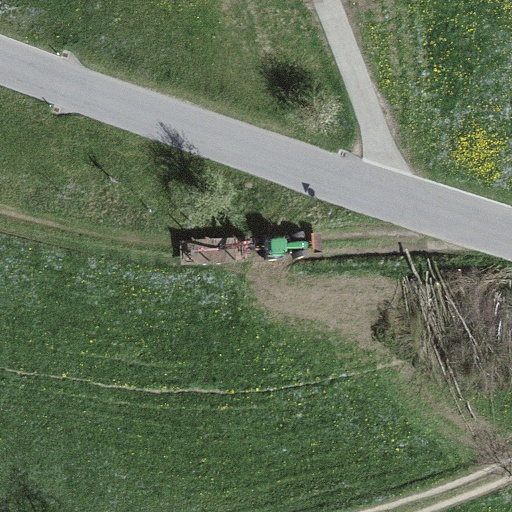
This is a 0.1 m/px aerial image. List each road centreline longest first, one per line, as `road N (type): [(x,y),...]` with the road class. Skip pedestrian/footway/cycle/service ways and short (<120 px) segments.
road 1 (unclassified): [(0,59),(511,237)]
road 2 (track): [(400,203),(322,0)]
road 3 (track): [(511,466),(396,511)]
